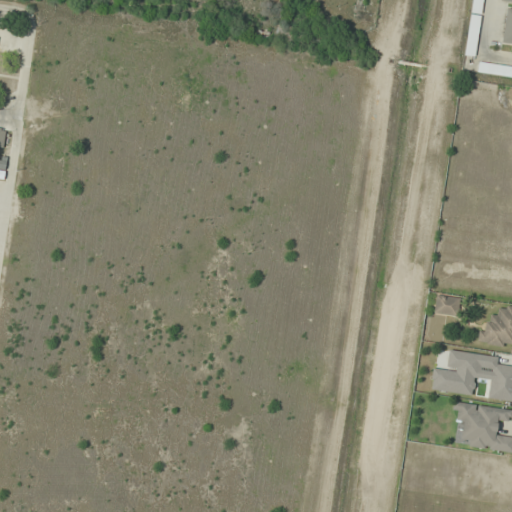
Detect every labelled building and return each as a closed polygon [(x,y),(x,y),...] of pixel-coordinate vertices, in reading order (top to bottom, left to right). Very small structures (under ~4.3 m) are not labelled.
[(511,8),(506,8),(502,44),(511,44),(511,8)] [(477,73),(511,77),(511,66),(479,63),(477,73)] [(432,313),(457,317),(460,298),(436,293),(432,313)] [(477,344),(511,348),(511,306),(499,305),(498,315),(490,314),(488,324),(479,323),(477,344)] [(488,399),(511,401),(511,367),(499,366),(500,356),(448,350),(446,370),(432,368),(429,391),(473,395),(475,377),(490,378),(488,399)] [(511,409),(453,401),(451,413),(459,414),(455,445),(511,453),(511,435),(499,434),(501,418),(511,419),(511,409)]
